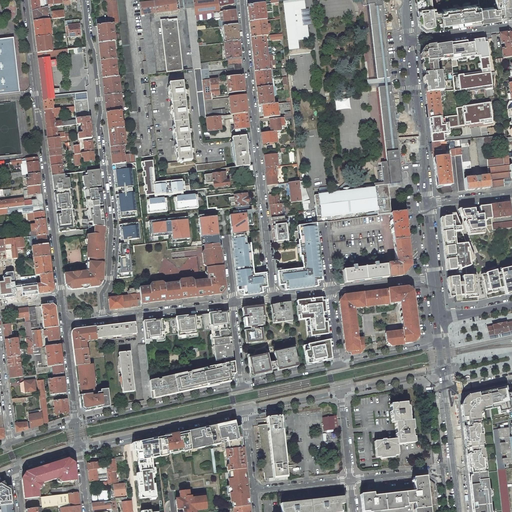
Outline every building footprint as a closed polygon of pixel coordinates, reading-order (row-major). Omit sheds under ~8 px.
[(38,0),(30,0),(32,12),(40,9),(38,0)] [(38,0),(40,9),(46,7),(45,0),(38,0)] [(105,0),(108,18),(108,25),(113,24),(119,24),(117,1),(113,1),(112,0),(105,0)] [(116,0),(117,1),(119,24),(120,24),(134,154),(135,158),(138,157),(142,157),(136,111),(138,111),(124,0),(116,0)] [(163,0),(156,1),(139,3),(141,15),(149,14),(180,10),(178,0),(163,0)] [(183,0),(184,9),(187,9),(194,8),(193,0),(183,0)] [(237,25),(235,10),(219,12),(219,7),(217,0),(193,0),(194,8),(195,15),(213,13),(214,18),(221,18),(221,21),(224,20),(224,26),(237,25)] [(304,0),(299,0),(283,2),(289,50),(299,49),(298,40),(309,39),(307,25),(303,26),(301,9),(305,9),(304,0)] [(380,0),(362,0),(363,6),(369,5),(377,80),(389,78),(380,0)] [(432,7),(430,0),(415,0),(416,10),(417,16),(418,25),(424,30),(432,29),(432,27),(435,27),(436,29),(438,28),(438,27),(442,27),(442,28),(462,25),(462,24),(467,23),(467,24),(481,22),(479,9),(479,4),(442,9),(443,11),(436,12),(435,10),(434,10),(433,7),(432,7)] [(494,0),(495,2),(497,3),(497,7),(496,7),(494,8),(494,7),(493,7),(479,9),(481,22),(507,18),(511,12),(511,9),(509,9),(509,6),(511,6),(509,0),(494,0)] [(264,4),(247,6),(249,22),(265,20),(264,4)] [(40,9),(32,12),(33,21),(48,20),(48,17),(50,17),(50,16),(49,9),(47,9),(47,7),(46,7),(40,9)] [(194,8),(187,9),(193,69),(194,69),(201,68),(200,64),(199,46),(198,43),(197,30),(197,27),(196,27),(196,21),(195,15),(194,8)] [(52,13),(53,19),(64,18),(63,11),(52,13)] [(149,14),(141,15),(144,39),(145,53),(146,61),(148,74),(155,74),(149,14)] [(214,20),(218,20),(219,27),(223,27),(224,26),(224,20),(221,21),(221,18),(214,18),(214,20)] [(78,19),(64,21),(66,34),(66,37),(80,36),(78,19)] [(48,20),(33,21),(35,38),(50,36),(51,36),(49,20),(48,20)] [(168,20),(161,20),(166,72),(182,70),(177,21),(168,21),(168,20)] [(265,20),(249,22),(251,38),(265,36),(267,36),(265,20)] [(108,25),(97,26),(98,43),(113,42),(115,42),(113,24),(108,25)] [(224,26),(223,27),(225,43),(239,41),(237,25),(224,26)] [(511,34),(509,32),(499,34),(501,44),(504,43),(505,49),(502,49),(503,58),(504,58),(511,57),(511,34)] [(52,51),(50,36),(35,38),(37,53),(51,51),(52,51)] [(270,55),(267,55),(265,36),(251,38),(253,57),(254,72),(269,70),(272,70),(272,65),(271,61),(272,61),(272,55),(270,55)] [(19,90),(13,38),(0,39),(0,94),(19,92),(19,90)] [(485,39),(449,44),(452,66),(457,66),(457,62),(473,60),(472,56),(478,56),(478,58),(479,58),(488,57),(485,39)] [(241,59),(239,41),(225,43),(224,43),(226,60),(228,60),(241,59)] [(113,42),(98,43),(100,61),(115,59),(113,42)] [(446,57),(450,56),(449,44),(426,48),(421,54),(423,74),(436,72),(435,61),(447,60),(446,57)] [(51,51),(51,58),(68,56),(67,49),(52,51),(51,51)] [(51,51),(37,53),(43,100),(52,99),(52,95),(47,58),(51,58),(51,51)] [(80,55),(68,57),(70,68),(71,68),(72,75),(80,74),(79,67),(81,67),(80,55)] [(488,57),(479,58),(479,63),(477,64),(478,67),(480,67),(481,71),(481,73),(489,72),(488,57)] [(115,59),(100,61),(102,78),(117,76),(115,59)] [(207,63),(200,64),(201,68),(202,81),(209,80),(207,63)] [(227,78),(242,76),(241,64),(227,66),(226,66),(227,71),(226,72),(227,78)] [(201,68),(194,69),(199,118),(206,118),(204,100),(202,81),(201,68)] [(269,70),(254,72),(256,89),(271,87),(270,79),(269,70)] [(217,79),(226,78),(227,78),(226,72),(226,71),(209,73),(210,80),(217,79)] [(481,73),(481,71),(453,76),(454,90),(454,91),(459,90),(460,93),(484,89),(492,88),(489,72),(481,73)] [(436,72),(423,74),(426,93),(438,91),(443,91),(441,72),(436,72)] [(117,76),(102,78),(104,95),(121,94),(119,76),(117,76)] [(227,78),(226,78),(228,94),(244,92),(242,76),(227,78)] [(219,95),(217,79),(210,80),(209,80),(202,81),(204,100),(211,100),(212,100),(212,96),(211,93),(214,93),(214,96),(219,95)] [(177,162),(191,160),(190,152),(190,149),(188,132),(188,129),(186,113),(186,109),(184,93),(183,90),(183,82),(169,84),(169,92),(168,92),(168,95),(170,95),(172,111),(170,111),(171,115),(172,115),(174,131),(172,131),(173,134),(174,134),(176,150),(175,150),(175,154),(176,154),(177,162)] [(271,87),(256,89),(258,106),(262,106),(273,104),(273,99),(272,91),(276,90),(275,86),(274,86),(271,87)] [(400,183),(401,183),(390,86),(378,87),(387,162),(381,162),(382,171),(377,172),(378,183),(379,186),(387,185),(400,183)] [(492,88),(484,89),(486,97),(493,96),(492,88)] [(454,90),(445,91),(446,101),(448,100),(448,102),(455,101),(454,91),(454,90)] [(438,91),(426,93),(428,118),(441,117),(440,111),(439,102),(441,102),(441,99),(439,100),(438,91)] [(123,111),(121,94),(104,95),(106,113),(120,111),(123,111)] [(247,113),(245,96),(228,98),(231,115),(234,115),(247,113)] [(52,99),(43,100),(44,110),(53,109),(53,105),(54,104),(54,103),(53,102),(52,99)] [(75,111),(76,119),(89,117),(87,99),(74,101),(74,106),(75,111)] [(225,109),(212,110),(211,100),(204,100),(206,118),(219,116),(226,115),(225,109)] [(488,103),(456,108),(457,115),(458,126),(482,122),(483,124),(491,123),(488,103)] [(273,104),(262,106),(263,118),(278,116),(276,104),(273,104)] [(53,109),(44,110),(46,128),(56,127),(77,124),(76,120),(61,122),(61,121),(55,122),(54,118),(53,118),(53,113),(54,113),(55,117),(56,117),(56,113),(60,112),(60,113),(75,111),(74,106),(53,109)] [(451,116),(450,107),(447,107),(447,111),(440,111),(441,117),(443,117),(446,116),(451,116)] [(121,119),(120,111),(106,113),(108,130),(123,129),(122,123),(123,122),(123,119),(122,119),(121,119)] [(239,129),(248,128),(247,113),(234,115),(234,117),(233,117),(234,125),(231,126),(231,131),(235,131),(235,133),(240,132),(240,131),(239,129)] [(451,116),(446,116),(447,123),(447,128),(458,126),(457,115),(451,116)] [(221,131),(219,116),(206,118),(208,132),(221,131)] [(92,138),(89,117),(76,119),(76,120),(77,124),(81,124),(82,124),(82,127),(81,128),(81,130),(82,131),(83,130),(83,133),(82,134),(77,134),(78,140),(84,139),(92,138)] [(441,117),(428,118),(429,123),(430,133),(431,143),(443,142),(442,135),(448,134),(447,128),(447,123),(441,123),(441,117)] [(269,120),(271,132),(275,132),(281,131),(280,127),(284,126),(283,119),(269,120)] [(56,127),(46,128),(47,139),(68,136),(70,136),(69,133),(64,134),(64,132),(57,133),(56,127)] [(123,129),(108,130),(110,148),(123,146),(125,146),(124,141),(123,129)] [(263,144),(277,142),(275,132),(271,132),(261,133),(263,144)] [(494,136),(483,137),(484,144),(502,142),(501,135),(494,136)] [(505,138),(505,135),(501,135),(502,142),(504,156),(486,158),(487,167),(488,176),(489,188),(504,186),(503,179),(510,178),(509,166),(508,160),(508,158),(506,146),(506,141),(505,138)] [(68,139),(68,136),(47,139),(48,148),(59,146),(59,141),(65,140),(68,139)] [(249,166),(245,136),(232,138),(235,167),(245,166),(249,166)] [(483,137),(476,138),(479,168),(487,167),(486,158),(484,144),(483,137)] [(81,153),(93,152),(92,141),(84,141),(84,139),(78,140),(79,145),(80,153),(81,153)] [(471,172),(467,139),(460,140),(461,155),(463,173),(471,172)] [(433,158),(447,157),(450,156),(450,153),(445,153),(445,152),(442,153),(442,150),(440,151),(440,146),(444,146),(444,142),(443,142),(431,143),(433,158)] [(59,146),(48,148),(49,157),(60,155),(59,146)] [(123,146),(110,148),(112,165),(122,164),(136,162),(135,158),(134,154),(123,155),(123,151),(124,151),(123,146)] [(94,161),(93,152),(81,153),(82,157),(84,157),(84,162),(94,161)] [(63,174),(60,155),(49,157),(52,176),(63,174)] [(276,155),(264,156),(265,168),(278,167),(276,155)] [(463,173),(461,155),(456,156),(454,156),(458,191),(465,190),(464,179),(463,173)] [(27,187),(40,186),(37,157),(23,159),(24,162),(26,162),(26,164),(28,176),(28,178),(26,179),(27,187)] [(451,192),(447,157),(433,158),(436,187),(444,193),(451,192)] [(144,195),(154,193),(153,182),(151,169),(153,168),(152,160),(140,162),(144,195)] [(196,165),(197,172),(226,168),(226,162),(196,165)] [(280,166),(278,167),(265,168),(267,185),(277,184),(276,169),(280,168),(280,166)] [(114,184),(115,188),(133,186),(131,169),(112,170),(114,184)] [(90,171),(87,171),(87,176),(82,176),(86,201),(102,199),(101,191),(97,191),(96,186),(101,185),(99,170),(90,171)] [(205,184),(213,183),(214,188),(228,186),(228,180),(225,181),(224,173),(204,175),(205,184)] [(63,174),(52,176),(53,190),(70,188),(69,178),(64,178),(64,174),(63,174)] [(465,190),(465,191),(489,188),(488,176),(464,179),(465,190)] [(167,181),(169,193),(181,192),(181,184),(180,180),(167,181)] [(154,193),(154,195),(167,193),(165,181),(153,182),(154,193)] [(291,203),(301,201),(299,182),(289,183),(291,203)] [(299,182),(301,201),(308,199),(302,182),(299,182)] [(391,213),(387,187),(387,185),(379,186),(374,186),(318,193),(318,195),(314,195),(317,216),(321,216),(321,218),(377,210),(378,216),(388,214),(390,214),(390,213),(391,213)] [(23,199),(8,201),(9,208),(43,204),(40,186),(27,187),(23,187),(21,188),(21,189),(27,188),(27,190),(24,190),(25,196),(36,194),(37,199),(23,201),(23,199)] [(70,188),(53,190),(55,205),(72,203),(70,188)] [(272,191),(268,191),(268,195),(270,205),(279,204),(278,194),(273,195),(273,192),(272,192),(272,191)] [(134,194),(116,195),(116,199),(118,213),(135,211),(134,194)] [(247,194),(234,196),(234,198),(229,198),(229,203),(235,202),(235,207),(248,206),(248,201),(247,199),(247,194)] [(173,197),(175,210),(197,208),(196,195),(173,197)] [(145,200),(147,214),(167,212),(166,198),(145,200)] [(102,199),(86,201),(88,225),(94,225),(105,227),(102,199)] [(72,203),(55,205),(58,232),(75,230),(72,203)] [(285,206),(285,203),(279,204),(270,205),(271,218),(282,216),(281,206),(285,206)] [(510,216),(509,203),(489,205),(491,219),(510,216)] [(0,208),(0,214),(12,213),(12,214),(18,213),(19,214),(27,213),(44,212),(43,204),(9,208),(6,208),(0,208)] [(491,219),(489,205),(479,207),(480,213),(474,214),(473,207),(461,209),(458,209),(460,213),(461,215),(462,218),(464,218),(464,222),(463,222),(469,235),(484,233),(483,221),(486,221),(486,219),(491,219)] [(28,221),(34,220),(44,219),(44,212),(27,213),(28,221)] [(407,239),(404,212),(391,213),(390,213),(390,214),(391,225),(390,225),(391,230),(392,230),(393,240),(407,239)] [(454,297),(454,303),(478,301),(475,279),(473,279),(472,276),(467,276),(466,267),(470,266),(469,262),(467,256),(467,254),(467,253),(467,249),(468,249),(455,216),(455,215),(454,214),(450,214),(450,215),(448,216),(448,217),(443,217),(443,218),(440,218),(448,298),(454,297)] [(198,218),(199,237),(217,235),(215,216),(198,218)] [(286,219),(284,219),(284,216),(282,216),(271,218),(274,244),(289,242),(286,219)] [(36,236),(46,235),(44,219),(34,220),(35,224),(30,225),(31,231),(36,231),(36,236)] [(171,239),(188,238),(186,219),(169,221),(171,231),(171,239)] [(151,234),(165,232),(163,221),(150,223),(151,234)] [(511,221),(492,224),(493,230),(511,227),(511,221)] [(285,289),(285,290),(317,286),(316,285),(318,284),(319,283),(320,282),(320,281),(321,280),(315,223),(304,225),(298,226),(300,241),(298,241),(300,257),(302,256),(302,263),(305,263),(305,267),(303,267),(303,269),(277,272),(279,286),(280,285),(281,287),(282,288),(283,289),(285,289)] [(64,274),(65,286),(71,290),(82,289),(98,287),(102,280),(104,256),(103,256),(103,249),(104,249),(105,227),(94,225),(94,234),(88,235),(87,259),(89,259),(89,271),(80,272),(80,273),(72,274),(72,273),(64,274)] [(121,236),(122,243),(127,243),(126,239),(138,239),(137,225),(134,225),(120,227),(121,236)] [(243,294),(243,296),(262,293),(261,292),(263,291),(264,290),(265,289),(265,287),(266,287),(265,274),(253,275),(253,273),(250,274),(250,270),(252,270),(249,244),(247,244),(245,233),(245,232),(242,233),(235,234),(231,234),(237,291),(239,291),(239,292),(241,293),(242,294),(243,294)] [(31,236),(32,246),(47,244),(46,235),(36,236),(31,236)] [(23,237),(15,238),(17,248),(23,247),(30,246),(29,237),(27,237),(23,237)] [(15,238),(4,240),(5,250),(11,249),(12,258),(13,258),(14,260),(18,259),(17,254),(17,248),(15,238)] [(410,266),(407,239),(393,240),(396,263),(386,265),(388,277),(402,276),(410,266)] [(122,258),(122,254),(125,254),(127,268),(117,269),(117,274),(130,272),(127,243),(122,243),(119,244),(118,258),(122,258)] [(214,244),(204,245),(205,250),(202,253),(204,264),(206,266),(208,279),(207,280),(193,282),(193,281),(191,279),(180,280),(178,283),(164,285),(162,283),(156,283),(151,284),(149,287),(139,288),(140,303),(149,302),(149,303),(165,301),(165,300),(182,298),(182,299),(197,297),(197,296),(214,294),(214,295),(220,294),(225,288),(223,273),(221,263),(222,262),(221,251),(220,251),(219,243),(214,244)] [(32,258),(33,258),(49,256),(47,244),(32,246),(33,257),(31,257),(32,258)] [(117,269),(127,268),(125,254),(122,254),(122,258),(118,258),(117,269)] [(51,274),(49,256),(33,258),(34,267),(33,267),(33,268),(34,268),(35,275),(39,275),(51,274)] [(346,270),(343,270),(345,283),(388,277),(386,265),(381,265),(377,266),(376,263),(373,263),(373,266),(356,269),(355,266),(352,266),(352,265),(345,266),(346,270)] [(482,277),(487,299),(511,292),(511,267),(511,268),(499,270),(500,272),(495,274),(495,271),(483,274),(483,277),(482,277)] [(0,298),(17,297),(14,271),(6,272),(3,276),(4,282),(0,282),(0,298)] [(49,293),(53,288),(51,274),(39,275),(40,283),(39,283),(39,284),(36,285),(37,294),(49,293)] [(37,294),(36,285),(22,286),(23,296),(37,294)] [(407,290),(407,287),(343,295),(339,301),(345,351),(350,351),(351,355),(360,353),(363,349),(362,338),(358,339),(354,309),(355,309),(355,308),(359,308),(359,307),(369,305),(369,306),(383,304),(394,302),(394,303),(398,303),(398,304),(399,303),(402,327),(402,328),(402,331),(385,333),(386,342),(391,346),(402,345),(402,344),(413,343),(418,336),(416,326),(415,326),(410,292),(407,290)] [(128,296),(108,298),(109,310),(118,309),(141,306),(140,303),(139,288),(136,289),(136,288),(129,289),(129,290),(127,292),(128,296)] [(321,298),(297,301),(299,320),(309,319),(311,336),(314,336),(328,334),(327,322),(324,322),(323,313),(325,313),(324,301),(322,301),(321,298)] [(273,304),(271,304),(273,323),(292,321),(290,302),(282,303),(273,304)] [(50,305),(40,306),(43,329),(46,329),(58,327),(55,309),(50,305)] [(263,305),(242,308),(242,309),(243,316),(243,318),(244,328),(250,327),(250,329),(244,330),(245,338),(247,338),(248,343),(261,342),(261,337),(263,336),(262,329),(262,328),(256,329),(256,326),(262,326),(262,322),(265,322),(263,305)] [(34,307),(28,308),(29,317),(30,322),(30,328),(37,327),(34,307)] [(29,317),(28,308),(16,309),(17,318),(26,317),(29,317)] [(162,319),(142,322),(144,337),(152,337),(152,339),(164,338),(163,336),(163,332),(177,330),(179,330),(180,336),(185,336),(185,334),(188,333),(188,335),(195,334),(194,328),(196,328),(211,326),(212,330),(213,339),(211,340),(212,346),(215,346),(216,350),(214,350),(215,361),(223,360),(225,359),(230,358),(229,351),(232,351),(229,329),(227,329),(227,328),(227,324),(229,324),(227,312),(208,314),(208,316),(195,317),(195,316),(175,318),(176,319),(162,321),(162,319)] [(26,322),(23,322),(24,326),(26,326),(27,338),(32,337),(31,331),(30,328),(30,322),(26,322)] [(135,323),(95,327),(97,339),(136,334),(135,323)] [(487,328),(489,335),(494,334),(494,335),(499,334),(507,332),(507,331),(511,329),(511,326),(511,323),(506,324),(505,323),(501,324),(499,324),(492,326),(492,327),(487,328)] [(10,325),(3,326),(5,340),(17,339),(21,338),(20,336),(16,337),(16,335),(11,335),(10,325)] [(59,340),(58,327),(46,329),(47,331),(47,336),(48,342),(59,340)] [(97,339),(95,327),(75,330),(71,335),(73,350),(86,349),(85,341),(97,340),(97,339)] [(39,348),(42,347),(40,330),(31,331),(32,337),(33,348),(39,348)] [(7,357),(19,356),(17,339),(5,340),(7,357)] [(315,344),(302,346),(307,364),(330,359),(329,341),(315,344)] [(52,366),(62,365),(60,345),(45,347),(47,367),(49,367),(52,366)] [(138,346),(144,400),(151,399),(149,381),(145,345),(138,346)] [(86,349),(73,350),(75,366),(89,365),(86,348),(86,349)] [(278,353),(274,354),(276,362),(277,369),(277,371),(297,367),(293,349),(278,352),(278,353)] [(123,393),(134,391),(129,352),(118,353),(123,393)] [(267,354),(248,358),(249,373),(249,374),(253,373),(254,376),(271,372),(270,370),(269,363),(267,354)] [(19,356),(7,357),(10,378),(22,377),(22,376),(19,356)] [(276,362),(269,363),(270,370),(277,369),(276,362)] [(157,379),(149,381),(151,399),(207,386),(207,385),(219,382),(219,384),(230,381),(229,379),(230,379),(230,374),(234,374),(233,363),(225,364),(224,365),(216,366),(214,367),(214,368),(206,370),(206,368),(189,372),(190,373),(186,374),(186,373),(161,378),(161,380),(158,380),(157,379)] [(89,365),(75,366),(76,380),(78,396),(82,396),(82,399),(79,400),(80,408),(86,412),(110,406),(108,389),(100,390),(100,392),(98,393),(99,395),(94,396),(93,386),(94,386),(93,382),(94,382),(92,364),(91,364),(89,365)] [(63,373),(62,365),(52,366),(52,372),(53,374),(63,373)] [(36,391),(34,375),(32,376),(29,376),(25,376),(24,377),(25,381),(24,381),(25,393),(36,391)] [(64,377),(48,379),(50,395),(66,393),(64,377)] [(37,381),(39,399),(45,399),(43,380),(37,381)] [(505,387),(488,391),(489,398),(490,398),(491,409),(498,408),(499,414),(504,413),(504,411),(508,410),(509,412),(511,411),(511,392),(506,394),(505,387)] [(464,405),(460,405),(468,474),(486,472),(483,449),(482,449),(481,444),(482,444),(480,424),(479,424),(479,421),(480,420),(479,414),(482,410),(483,411),(490,409),(489,398),(488,391),(468,395),(468,399),(467,399),(463,403),(464,405)] [(54,401),(54,408),(67,406),(66,400),(54,401)] [(408,421),(407,407),(406,403),(392,404),(390,405),(391,412),(390,412),(390,416),(391,416),(392,423),(395,423),(396,434),(395,434),(395,438),(396,438),(396,439),(385,440),(381,440),(381,441),(374,441),(376,458),(380,457),(394,456),(398,455),(397,445),(413,443),(412,437),(412,430),(411,421),(410,421),(408,421)] [(55,414),(68,412),(67,406),(54,408),(55,414)] [(41,416),(41,413),(33,414),(28,415),(30,428),(42,425),(41,416)] [(271,424),(258,425),(262,458),(264,479),(269,478),(269,482),(287,479),(286,468),(284,468),(280,430),(282,429),(282,425),(285,425),(283,416),(270,417),(271,424)] [(333,422),(333,417),(322,418),(323,424),(324,430),(327,430),(334,429),(333,422)] [(15,424),(16,433),(28,429),(27,421),(23,422),(23,423),(15,424)] [(188,431),(190,448),(197,446),(197,448),(204,447),(204,445),(212,443),(212,445),(220,444),(220,441),(225,440),(227,449),(243,448),(240,427),(235,428),(234,421),(188,431)] [(498,429),(498,430),(499,438),(504,437),(509,437),(508,428),(498,429)] [(498,430),(493,431),(497,470),(504,469),(504,464),(502,464),(501,459),(501,454),(499,443),(499,438),(498,430)] [(190,448),(188,431),(156,438),(158,457),(160,456),(160,453),(167,452),(168,454),(182,451),(182,448),(188,447),(189,450),(190,450),(190,448)] [(509,437),(504,437),(505,442),(499,443),(501,454),(506,454),(507,458),(511,458),(509,437)] [(149,499),(157,498),(152,458),(158,457),(156,438),(132,443),(133,450),(136,450),(139,473),(136,473),(139,499),(149,497),(149,499)] [(231,471),(245,469),(243,448),(227,449),(225,450),(226,458),(228,458),(228,460),(229,466),(226,466),(227,471),(228,471),(231,471)] [(122,460),(122,456),(114,457),(115,459),(109,460),(110,467),(106,467),(106,472),(113,472),(116,471),(115,461),(122,460)] [(74,481),(76,480),(74,463),(68,459),(47,465),(25,472),(21,479),(24,499),(26,499),(23,479),(27,474),(28,474),(63,463),(63,462),(68,461),(72,464),(74,481)] [(23,479),(26,499),(39,497),(38,490),(42,483),(56,478),(61,482),(74,481),(72,464),(68,461),(63,462),(63,463),(28,474),(27,474),(23,479)] [(98,468),(87,470),(89,481),(107,479),(106,472),(106,467),(102,468),(98,468)] [(232,502),(233,508),(249,505),(246,481),(245,469),(231,471),(232,478),(229,479),(228,479),(231,503),(232,502)] [(497,470),(497,471),(502,511),(509,511),(505,469),(504,469),(497,470)] [(115,479),(114,479),(113,472),(106,472),(107,479),(108,482),(108,485),(113,484),(116,484),(115,480),(115,479)] [(489,511),(488,497),(489,497),(488,490),(486,472),(468,474),(472,511),(489,511)] [(414,503),(414,511),(429,511),(429,507),(436,506),(434,484),(424,477),(413,478),(414,491),(373,496),(373,493),(360,494),(362,511),(406,507),(406,504),(414,503)] [(0,511),(12,511),(10,488),(7,488),(4,481),(0,482),(0,511)] [(125,495),(124,483),(116,484),(113,484),(114,496),(125,495)] [(195,511),(195,510),(198,510),(196,495),(189,496),(188,490),(180,491),(181,495),(179,495),(179,498),(177,498),(178,504),(176,504),(176,509),(178,510),(179,510),(182,510),(182,511),(195,511)] [(80,511),(78,492),(76,493),(56,495),(57,506),(58,509),(58,511),(80,511)] [(205,494),(196,495),(198,510),(203,509),(203,507),(206,507),(205,494)] [(41,497),(42,507),(55,506),(57,506),(56,495),(41,497)] [(344,504),(343,497),(289,503),(281,503),(280,504),(281,511),(340,511),(340,504),(344,504)] [(132,511),(131,500),(127,501),(121,501),(122,511),(131,511),(132,511)] [(110,501),(91,503),(92,511),(105,510),(111,509),(117,509),(116,502),(116,501),(110,501)]
